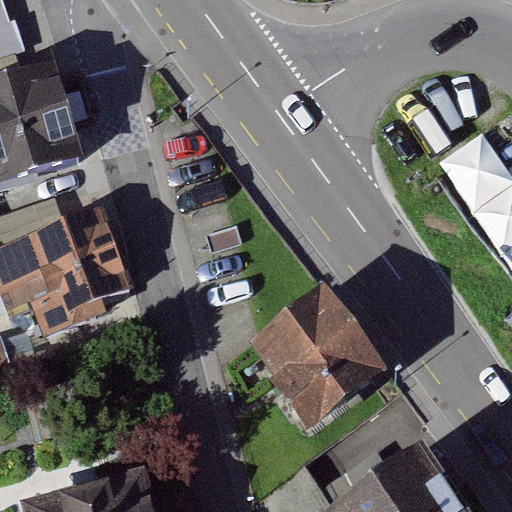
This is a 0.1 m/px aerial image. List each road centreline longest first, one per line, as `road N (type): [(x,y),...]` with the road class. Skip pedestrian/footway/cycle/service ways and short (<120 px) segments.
road 1 (residential): [(222,511),(104,72),(107,0)]
road 2 (secondary): [(280,116),(511,444)]
road 3 (residential): [(280,116),(381,53),(464,32),(511,53)]
road 4 (secondary): [(194,0),(280,116)]
